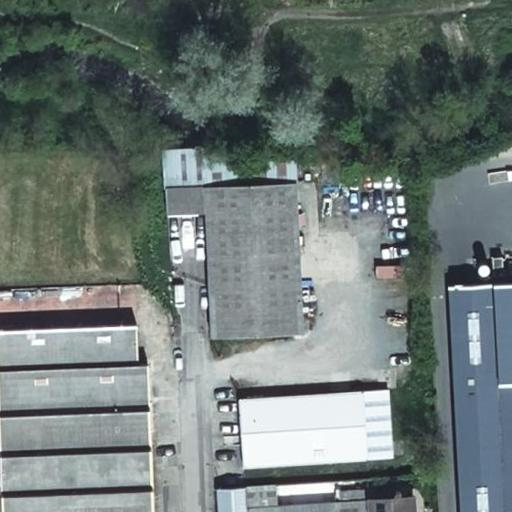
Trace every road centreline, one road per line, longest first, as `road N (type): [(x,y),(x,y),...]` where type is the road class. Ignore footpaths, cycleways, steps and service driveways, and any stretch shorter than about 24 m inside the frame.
road 1 (unknown): [(452,511),(442,385),(445,284),(458,223),(497,178)]
road 2 (track): [(488,0),(373,16),(284,16),(269,24),(263,68)]
